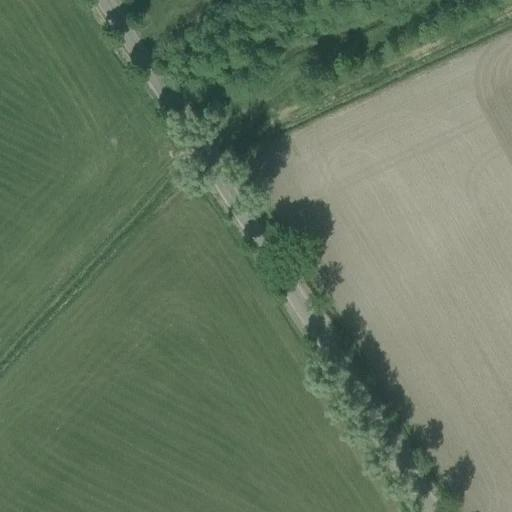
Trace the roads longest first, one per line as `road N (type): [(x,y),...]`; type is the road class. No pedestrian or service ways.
road 1 (unclassified): [(433,511),(102,0)]
road 2 (track): [(195,143),(295,69),(392,35),(449,0)]
